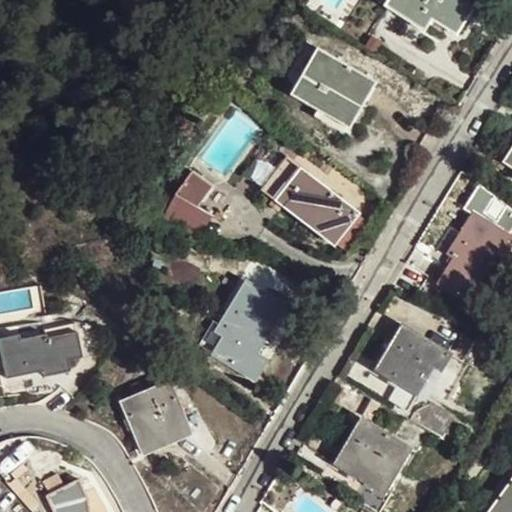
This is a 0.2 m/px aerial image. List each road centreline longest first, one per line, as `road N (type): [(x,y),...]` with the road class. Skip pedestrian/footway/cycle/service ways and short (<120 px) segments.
road 1 (residential): [(237,511),(511,50)]
road 2 (residential): [(143,511),(98,443),(58,422),(13,419),(0,426)]
